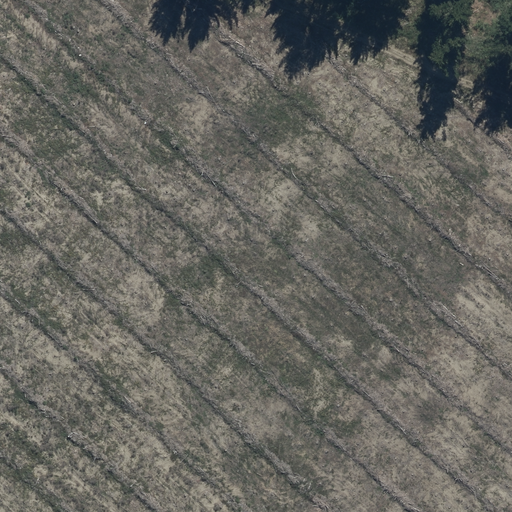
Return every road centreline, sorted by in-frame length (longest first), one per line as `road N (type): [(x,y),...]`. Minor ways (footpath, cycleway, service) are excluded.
road 1 (unknown): [(511,418),(485,418),(429,369),(410,311),(365,287),(164,301),(0,170)]
road 2 (track): [(282,0),(511,96)]
